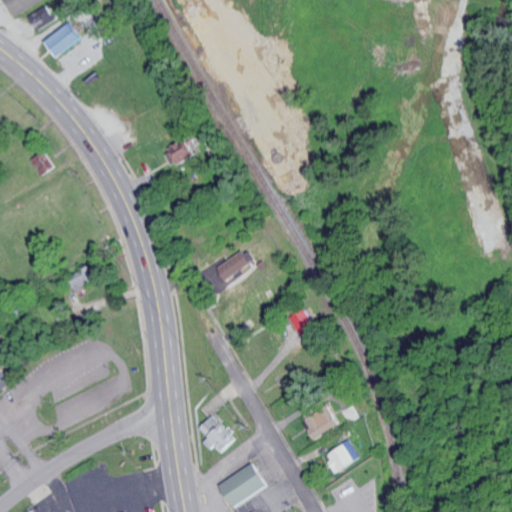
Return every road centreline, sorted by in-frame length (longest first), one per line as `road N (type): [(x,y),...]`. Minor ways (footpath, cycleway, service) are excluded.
road 1 (primary): [(0,51),(65,114),(131,227),(164,366),(181,511)]
road 2 (residential): [(320,511),(213,333)]
road 3 (residential): [(0,505),(97,441),(168,415)]
